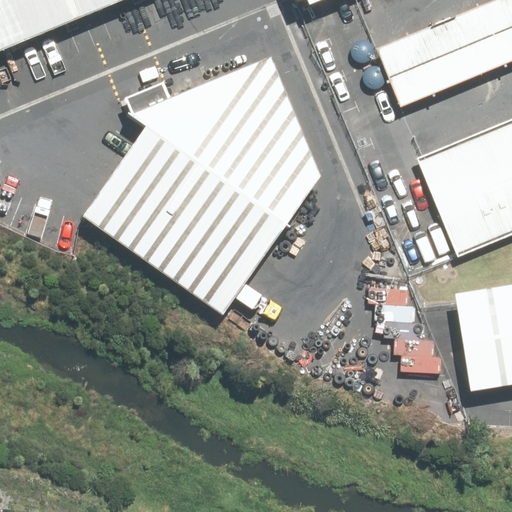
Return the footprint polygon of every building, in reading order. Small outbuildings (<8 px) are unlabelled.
[(0,0),(0,46),(115,0),(0,0)] [(511,63),(511,0),(500,0),(377,50),(401,108),(511,63)] [(122,126),(66,212),(210,312),(300,185),(247,55),(122,126)] [(511,237),(511,117),(414,157),(456,260),(511,237)] [(511,289),(453,299),(469,396),(511,389),(511,289)]
